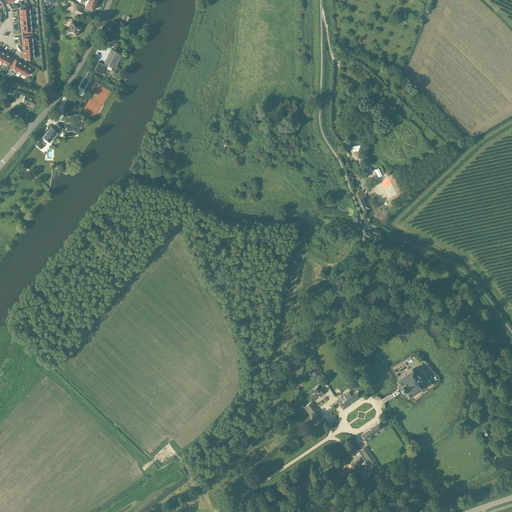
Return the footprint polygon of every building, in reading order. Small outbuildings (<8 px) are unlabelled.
[(95,8),(96,7),(95,6),(95,5),(96,0),(87,0),(85,6),(93,9),(94,8),(95,8)] [(89,14),(83,11),(81,11),(82,9),(81,8),(81,7),(76,5),(74,8),(76,9),(75,11),(76,11),(75,13),(81,15),(87,17),(89,14)] [(80,29),(82,26),(77,24),(78,22),(75,20),(72,21),(67,31),(72,32),(72,31),(75,32),(74,33),(77,34),(79,29),(80,29)] [(98,62),(94,70),(102,74),(107,64),(115,68),(122,55),(111,49),(109,53),(110,54),(109,56),(108,55),(104,63),(105,63),(104,65),(98,62)] [(10,60),(11,57),(6,54),(1,63),(6,66),(8,63),(10,60)] [(16,72),(21,63),(16,60),(15,63),(13,66),(11,69),(16,72)] [(21,74),(26,66),(21,63),(16,72),(21,74)] [(31,68),(26,66),(21,74),(26,77),(28,74),(31,68)] [(86,71),(75,90),(79,92),(78,93),(77,92),(77,94),(82,97),(85,90),(89,82),(91,83),(92,80),(89,78),(83,89),(80,87),(88,72),(86,71)] [(33,106),(35,99),(24,96),(22,102),(33,106)] [(51,127),(43,136),(49,141),(57,132),(58,133),(62,129),(56,124),(53,128),(51,127)] [(387,178),(380,182),(388,198),(395,194),(387,178)] [(364,190),(360,192),(355,194),(358,201),(359,201),(363,210),(368,208),(363,199),(367,197),(364,190)] [(374,228),(372,234),(380,237),(382,231),(374,228)] [(365,231),(362,239),(370,242),(372,238),(375,239),(377,236),(365,231)] [(310,375),(316,379),(317,376),(320,378),(324,372),(316,366),(310,375)] [(417,375),(413,369),(397,379),(400,384),(398,386),(402,393),(405,391),(408,396),(425,386),(421,380),(422,379),(418,374),(417,375)] [(314,389),(316,392),(310,396),(313,401),(324,394),(319,386),(314,389)] [(344,395),(347,399),(350,404),(362,395),(359,391),(352,395),(349,392),(344,395)] [(350,404),(347,399),(340,404),(343,408),(350,404)] [(311,401),(306,406),(303,407),(311,417),(310,417),(311,419),(314,423),(323,417),(311,401)] [(372,438),(370,436),(383,426),(380,422),(361,435),(364,439),(366,439),(367,441),(372,438)] [(366,446),(361,450),(370,464),(375,460),(366,446)] [(358,472),(361,477),(361,478),(363,476),(371,471),(368,466),(358,472)]
